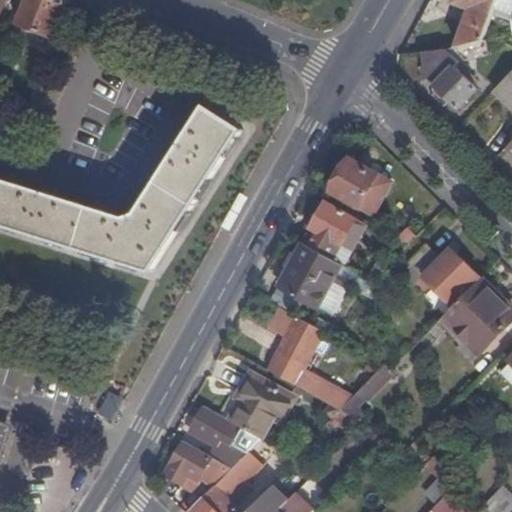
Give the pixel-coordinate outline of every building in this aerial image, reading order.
[(52,35),(65,3),(59,0),(29,0),(20,22),(52,35)] [(466,23),(465,27),(492,22),(500,0),(457,0),(457,3),(472,8),(466,23)] [(511,0),(500,0),(492,22),(509,19),(511,11),(511,0)] [(457,3),(455,8),(466,11),(462,22),(466,23),(472,8),(457,3)] [(465,27),(458,46),(486,40),(492,22),(465,27)] [(504,47),(503,38),(450,48),(441,57),(438,55),(422,71),(436,85),(435,87),(458,110),(478,90),(469,81),(472,77),(468,73),(464,77),(454,67),(459,62),(460,55),(504,47)] [(469,71),(459,62),(454,67),(464,77),(468,73),(469,71)] [(511,73),(495,90),(511,107),(511,73)] [(0,219),(153,268),(242,130),(207,107),(140,211),(126,218),(0,178),(0,219)] [(350,159),(332,192),(374,216),(393,183),(350,159)] [(326,203),(305,240),(335,257),(356,221),(326,203)] [(408,229),(397,241),(408,247),(417,238),(408,229)] [(305,240),(303,244),(341,266),(343,262),(335,257),(305,240)] [(341,266),(303,244),(280,284),(333,313),(349,285),(344,282),(347,278),(337,272),(341,266)] [(425,244),(407,263),(433,287),(425,297),(433,305),(442,296),(452,306),(480,276),(451,249),(441,259),(425,244)] [(511,318),(511,311),(480,280),(444,317),(466,338),(459,345),(457,349),(470,362),(511,318)] [(325,332),(298,316),(282,345),(309,360),(325,332)] [(466,338),(444,317),(438,323),(459,345),(466,338)] [(511,356),(508,361),(511,365),(503,373),(511,382),(511,356)] [(386,365),(359,393),(367,401),(396,372),(393,369),(386,365)] [(244,401),(232,422),(243,428),(262,439),(269,443),(274,433),(292,398),(251,376),(239,398),(244,401)] [(108,392),(103,414),(116,417),(121,395),(108,392)] [(359,393),(342,411),(362,423),(368,416),(361,409),(367,401),(359,393)] [(216,459),(234,469),(262,439),(243,428),(243,430),(205,408),(191,432),(218,448),(223,441),(230,444),(216,459)] [(199,480),(200,478),(211,459),(186,444),(167,473),(184,483),(189,474),(199,480)] [(416,445),(409,452),(425,467),(432,461),(416,445)] [(200,478),(215,488),(234,469),(216,459),(212,457),(211,459),(200,478)] [(417,478),(442,501),(451,492),(426,469),(417,478)] [(511,511),(511,494),(503,486),(478,511),(511,511)] [(313,511),(315,511),(297,493),(289,502),(275,487),(251,511),(313,511)] [(215,488),(191,511),(235,511),(238,510),(215,488)] [(442,501),(434,509),(437,511),(470,511),(451,492),(442,501)]
